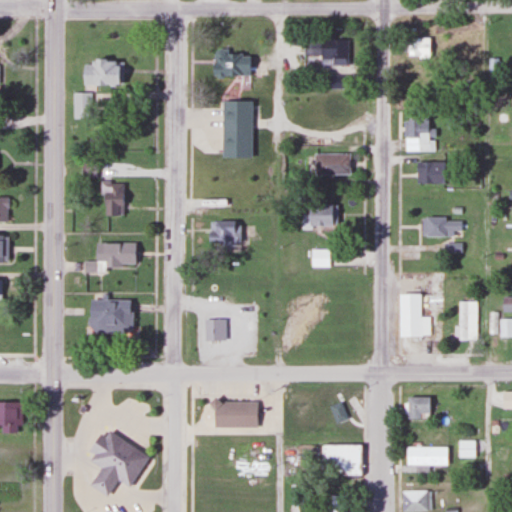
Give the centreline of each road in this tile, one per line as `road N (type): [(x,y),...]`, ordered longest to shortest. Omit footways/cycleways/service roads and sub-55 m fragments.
road 1 (residential): [(383,511),(385,0)]
road 2 (primary): [(52,511),(54,0)]
road 3 (residential): [(174,511),(176,7)]
road 4 (residential): [(385,8),(0,8)]
road 5 (residential): [(382,374),(0,374)]
road 6 (residential): [(511,373),(382,374)]
road 7 (residential): [(511,6),(385,8)]
